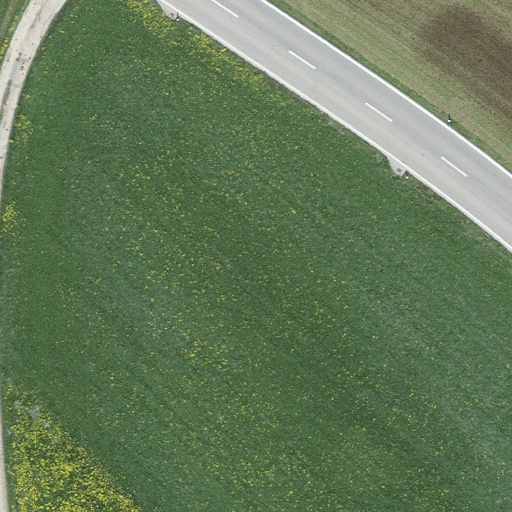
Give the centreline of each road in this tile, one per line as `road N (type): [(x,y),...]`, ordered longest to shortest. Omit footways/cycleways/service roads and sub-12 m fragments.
road 1 (secondary): [(511,211),(211,0)]
road 2 (track): [(46,0),(0,119)]
